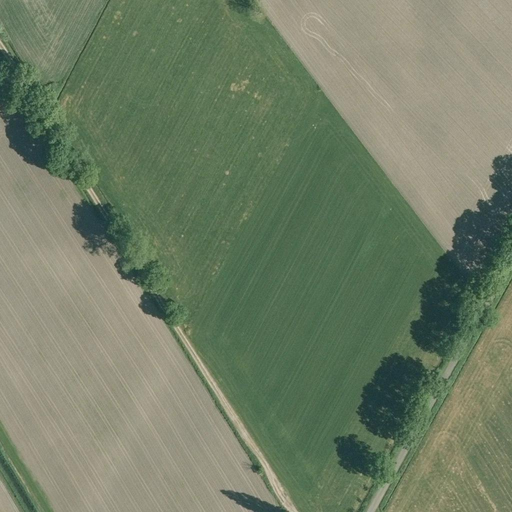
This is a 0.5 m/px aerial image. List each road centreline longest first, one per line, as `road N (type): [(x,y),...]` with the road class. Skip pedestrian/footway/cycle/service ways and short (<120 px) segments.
road 1 (track): [(0,45),(295,511)]
road 2 (unclassified): [(370,511),(511,255)]
